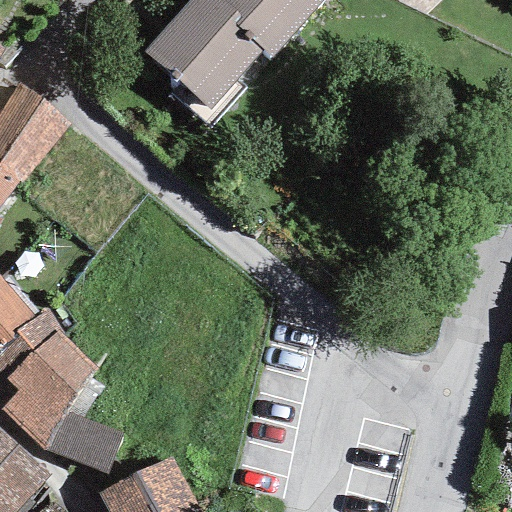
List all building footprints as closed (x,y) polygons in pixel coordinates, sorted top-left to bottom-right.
[(208,109),(259,50),(270,59),(320,0),(189,0),(143,54),(208,109)] [(71,127),(18,83),(0,110),(0,202),(18,180),(20,183),(71,127)] [(33,318),(0,278),(0,352),(19,336),(14,331),(33,318)] [(45,308),(33,318),(14,331),(19,336),(0,352),(0,372),(5,377),(57,332),(61,329),(45,308)] [(93,367),(57,332),(5,377),(17,391),(0,410),(43,450),(66,412),(93,367)] [(119,432),(66,412),(43,450),(106,475),(119,432)] [(0,511),(18,511),(51,477),(0,430),(0,511)] [(199,511),(170,457),(96,492),(107,511),(199,511)] [(61,511),(50,502),(38,511),(61,511)]
